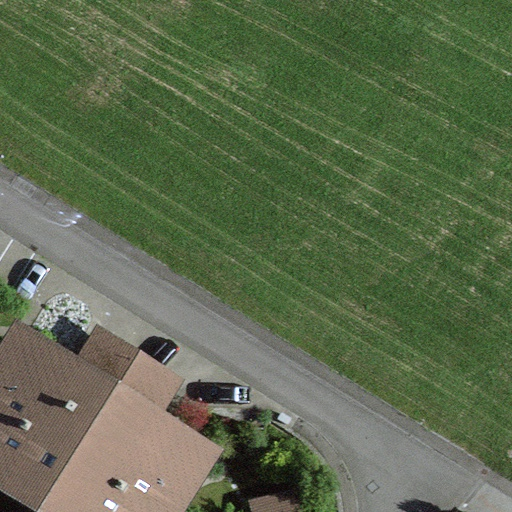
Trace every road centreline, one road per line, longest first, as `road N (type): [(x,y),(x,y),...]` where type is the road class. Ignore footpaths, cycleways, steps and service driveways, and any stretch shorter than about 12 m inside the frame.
road 1 (residential): [(386,511),(385,474),(339,417),(0,202)]
road 2 (track): [(385,474),(489,474),(511,487)]
